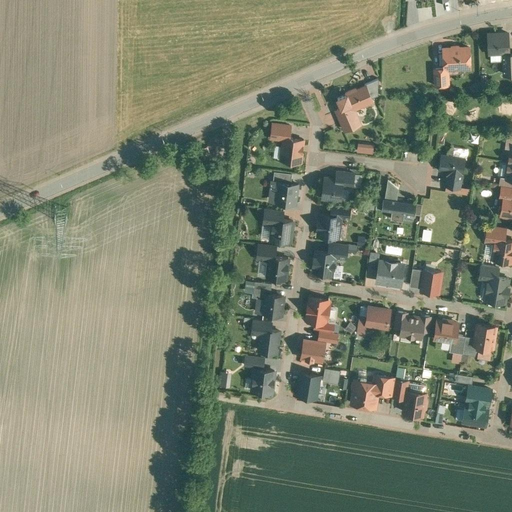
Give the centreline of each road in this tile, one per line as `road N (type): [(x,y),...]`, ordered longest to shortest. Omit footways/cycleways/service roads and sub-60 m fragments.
road 1 (track): [(187,511),(229,111)]
road 2 (tertiary): [(0,210),(297,83)]
road 3 (tertiary): [(297,83),(409,36),(511,12)]
road 4 (residential): [(281,404),(495,441)]
road 5 (residential): [(297,283),(511,317)]
road 6 (residential): [(311,158),(297,283)]
road 7 (residential): [(297,283),(281,404)]
